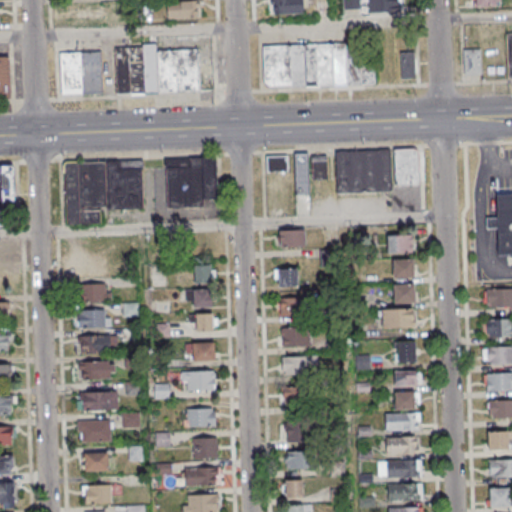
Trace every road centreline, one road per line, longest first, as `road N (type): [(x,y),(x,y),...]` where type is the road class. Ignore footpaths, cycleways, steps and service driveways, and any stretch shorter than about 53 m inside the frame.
road 1 (residential): [(254,511),(233,0)]
road 2 (secondary): [(511,115),(0,135)]
road 3 (residential): [(52,511),(33,0)]
road 4 (residential): [(456,511),(438,0)]
